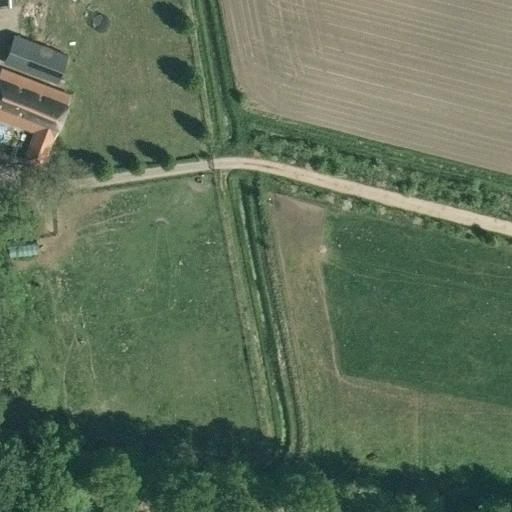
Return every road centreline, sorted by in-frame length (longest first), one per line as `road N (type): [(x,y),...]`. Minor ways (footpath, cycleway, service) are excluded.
road 1 (track): [(511,227),(270,166),(220,164)]
road 2 (track): [(220,164),(31,193),(0,178)]
